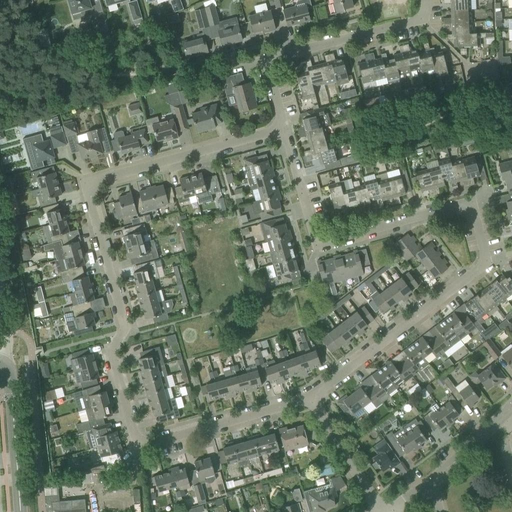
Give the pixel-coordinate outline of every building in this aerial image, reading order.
[(89,12),(95,11),(91,0),(67,0),(72,14),(81,11),(82,17),(83,19),(85,20),(87,20),(89,19),(90,17),(90,15),(89,12)] [(136,0),(128,3),(134,24),(143,22),(141,18),(137,1),(136,0)] [(147,0),(148,3),(156,1),(156,0),(171,0),(172,0),(170,1),(174,13),(183,10),(179,0),(147,0)] [(214,0),(210,0),(202,3),(209,27),(219,24),(214,6),(216,6),(214,0)] [(272,0),(275,8),(282,7),(280,0),(272,0)] [(282,10),(287,27),(310,21),(307,10),(311,8),(309,0),(299,0),(297,1),(294,6),(294,7),(282,10)] [(332,0),(333,3),(332,4),(334,14),(344,11),(344,9),(353,7),(350,0),(332,0)] [(450,4),(450,11),(471,10),(470,0),(442,0),(443,4),(450,4)] [(209,27),(202,3),(192,6),(194,11),(193,11),(198,30),(209,27)] [(253,33),(262,31),(262,33),(275,30),(270,10),(248,16),(253,33)] [(443,19),(444,24),(471,22),(471,10),(450,11),(450,18),(443,19)] [(96,13),(100,28),(106,26),(102,11),(96,13)] [(451,34),(466,33),(472,33),(471,22),(444,24),(444,28),(451,28),(451,34)] [(217,27),(222,46),(241,41),(237,24),(223,28),(223,25),(217,27)] [(197,37),(182,41),(183,48),(186,58),(207,52),(205,42),(202,33),(196,34),(197,37)] [(466,33),(451,34),(451,35),(447,35),(447,40),(453,40),(454,47),(467,47),(466,33)] [(472,33),(466,33),(467,47),(479,46),(479,39),(486,38),(485,33),(472,33)] [(421,73),(433,70),(434,70),(433,68),(429,49),(428,43),(423,44),(424,51),(418,53),(421,69),(421,73)] [(410,72),(421,69),(418,53),(417,50),(409,52),(408,44),(403,45),(410,72)] [(411,79),(410,72),(403,45),(398,47),(400,54),(393,56),(394,59),(399,78),(398,79),(399,82),(411,79)] [(429,49),(433,68),(445,65),(442,52),(435,54),(433,48),(429,49)] [(333,53),(328,55),(335,81),(337,86),(348,83),(342,59),(335,61),(333,53)] [(375,81),(386,78),(387,78),(382,59),(381,58),(374,60),(373,53),(369,54),(375,81)] [(363,84),(375,81),(369,54),(363,55),(365,62),(358,64),(363,84)] [(387,81),(398,79),(399,78),(394,59),(387,60),(385,54),(380,55),(381,58),(382,59),(387,78),(386,78),(387,81)] [(325,63),(318,65),(324,84),(335,81),(328,55),(324,56),(325,63)] [(502,57),(497,57),(497,67),(510,63),(509,57),(502,57)] [(306,66),(311,84),(312,87),(313,87),(324,84),(318,65),(312,66),(310,60),(305,61),(306,66)] [(434,70),(433,70),(437,87),(438,87),(443,86),(441,79),(448,77),(445,65),(433,68),(434,70)] [(296,75),(299,87),(311,84),(306,66),(302,67),(303,73),(296,75)] [(256,107),(249,83),(236,87),(233,75),(221,79),(226,97),(235,94),(239,112),(242,111),(242,113),(248,112),(248,110),(256,107)] [(311,84),(299,87),(303,100),(310,98),(312,104),(317,103),(313,87),(312,87),(311,84)] [(501,87),(505,97),(511,95),(507,85),(501,87)] [(407,91),(402,92),(402,93),(404,98),(409,97),(415,95),(414,89),(407,91)] [(184,90),(179,92),(179,95),(182,104),(187,103),(185,93),(184,90)] [(182,104),(179,95),(179,92),(164,96),(166,103),(173,107),(178,122),(186,120),(181,104),(182,104)] [(363,101),(364,106),(379,103),(378,97),(363,101)] [(191,114),(194,123),(196,133),(211,129),(210,126),(222,123),(216,103),(199,108),(200,111),(191,114)] [(127,107),(129,116),(142,113),(139,104),(127,107)] [(324,126),(321,115),(327,113),(325,107),(318,109),(315,110),(313,110),(305,113),(307,118),(303,120),(305,127),(297,129),(298,134),(324,126)] [(342,114),(344,120),(351,118),(350,112),(342,114)] [(145,120),(148,134),(154,132),(156,142),(169,138),(169,141),(178,138),(173,119),(159,123),(157,117),(145,120)] [(97,156),(96,155),(102,153),(99,142),(103,141),(99,128),(85,132),(88,140),(78,143),(75,134),(78,133),(75,121),(62,125),(65,136),(66,136),(70,153),(79,151),(81,159),(89,157),(89,159),(97,156)] [(306,136),(308,143),(328,137),(324,126),(298,134),(299,138),(306,136)] [(41,134),(22,139),(30,170),(44,166),(43,166),(41,161),(54,157),(52,148),(53,148),(54,148),(66,145),(63,132),(61,127),(49,130),(50,136),(51,140),(49,141),(49,140),(43,142),(41,134)] [(110,140),(111,143),(113,152),(120,150),(121,154),(140,149),(139,145),(148,142),(144,129),(130,132),(130,134),(124,136),(123,131),(121,130),(114,132),(112,134),(114,139),(110,140)] [(304,157),(310,155),(331,149),(331,148),(328,137),(308,143),(310,150),(303,152),(304,157)] [(454,140),(445,143),(446,146),(446,149),(456,146),(454,140)] [(310,155),(304,157),(306,161),(318,158),(320,165),(325,164),(327,170),(340,166),(356,162),(354,155),(339,159),(336,147),(331,148),(331,149),(310,155)] [(413,151),(415,157),(423,155),(421,149),(413,151)] [(474,156),(462,160),(469,186),(474,185),(472,178),(479,176),(477,169),(483,167),(480,156),(474,157),(474,156)] [(247,179),(253,177),(273,172),(271,167),(269,168),(267,161),(258,163),(257,157),(245,160),(246,166),(244,167),(247,179)] [(437,163),(438,166),(439,166),(443,182),(450,181),(452,187),(457,186),(456,183),(451,163),(450,159),(437,163)] [(462,160),(451,163),(456,183),(462,181),(464,188),(469,186),(462,160)] [(505,182),(507,192),(511,190),(511,160),(498,165),(502,181),(505,180),(506,182),(505,182)] [(359,165),(360,170),(369,168),(368,162),(359,165)] [(439,166),(438,166),(427,169),(434,196),(440,194),(438,187),(444,185),(443,182),(439,166)] [(37,182),(39,189),(58,183),(55,172),(48,174),(46,168),(31,173),(33,183),(37,182)] [(434,196),(427,169),(415,172),(421,192),(427,190),(429,197),(434,196)] [(231,170),(225,172),(227,184),(234,182),(231,170)] [(253,177),(247,179),(250,190),(253,190),(257,188),(257,189),(273,184),(271,177),(274,177),(273,172),(253,177)] [(193,176),(190,176),(195,195),(196,199),(203,197),(206,196),(207,196),(214,194),(220,192),(221,192),(217,179),(204,183),(203,180),(201,173),(193,176)] [(400,175),(388,178),(395,205),(400,204),(398,197),(405,195),(400,175)] [(195,195),(190,176),(179,179),(181,186),(174,188),(178,204),(189,201),(188,197),(195,195)] [(327,186),(331,198),(343,195),(342,191),(338,176),(333,178),(334,184),(327,186)] [(388,178),(377,181),(382,201),(388,200),(390,206),(395,205),(388,178)] [(14,189),(12,179),(4,181),(7,192),(14,189)] [(363,182),(364,185),(365,184),(370,202),(376,200),(378,207),(383,205),(382,201),(377,181),(376,179),(363,182)] [(58,183),(39,189),(41,196),(37,197),(40,207),(56,203),(54,197),(61,195),(58,183)] [(279,195),(276,183),(273,184),(257,189),(260,200),(260,201),(279,195)] [(364,185),(353,188),(360,215),(366,213),(364,206),(370,204),(370,202),(365,184),(364,185)] [(155,186),(150,187),(156,209),(163,207),(162,206),(166,205),(167,206),(173,204),(172,198),(174,197),(171,187),(164,189),(163,185),(155,187),(155,186)] [(156,209),(150,187),(146,189),(146,190),(139,192),(140,196),(134,198),(138,213),(144,212),(144,211),(148,210),(149,211),(156,209)] [(343,195),(347,211),(353,209),(355,216),(360,215),(353,188),(342,191),(343,195)] [(126,194),(126,195),(118,198),(119,202),(113,203),(115,209),(118,219),(128,216),(129,217),(137,214),(131,193),(126,194)] [(242,193),(234,195),(235,199),(234,199),(236,207),(242,205),(240,198),(243,197),(242,193)] [(272,210),(280,208),(278,201),(281,200),(279,195),(260,201),(260,200),(254,202),(258,214),(260,220),(273,216),(272,210)] [(348,214),(347,211),(343,195),(331,198),(334,211),(341,209),(343,215),(348,214)] [(20,214),(15,196),(6,198),(11,217),(20,214)] [(46,213),(49,225),(68,220),(67,215),(64,216),(62,209),(59,209),(58,204),(42,208),(44,214),(46,213)] [(172,214),(175,224),(180,222),(180,221),(179,216),(178,212),(172,214)] [(148,215),(138,218),(139,223),(145,222),(150,221),(148,215)] [(50,237),(52,243),(67,238),(66,233),(69,232),(67,225),(69,224),(68,220),(49,225),(53,237),(50,237)] [(286,231),(284,224),(276,226),(274,220),(259,224),(264,242),(267,241),(272,240),(290,235),(289,230),(286,231)] [(123,237),(126,247),(150,241),(149,235),(147,235),(144,224),(128,228),(130,235),(123,237)] [(240,230),(242,237),(249,235),(247,228),(240,230)] [(189,251),(183,231),(178,233),(184,252),(189,251)] [(400,253),(413,243),(416,241),(412,236),(410,238),(407,234),(393,244),(400,253)] [(293,246),(290,235),(272,240),(267,241),(270,253),(275,251),(275,252),(291,247),(293,246)] [(55,248),(58,259),(83,252),(82,248),(80,249),(78,242),(69,244),(67,238),(52,243),(53,249),(55,248)] [(150,241),(126,247),(129,259),(136,257),(138,263),(147,261),(153,259),(158,258),(153,240),(150,241)] [(415,254),(421,262),(434,252),(432,249),(434,247),(431,242),(422,249),(415,254)] [(52,243),(43,245),(45,251),(53,249),(52,243)] [(406,261),(415,254),(422,249),(418,244),(416,246),(413,243),(400,253),(406,261)] [(254,258),(250,246),(245,248),(248,259),(251,258),(254,258)] [(270,253),(273,264),(297,258),(293,246),(291,247),(275,252),(275,251),(270,253)] [(353,253),(347,255),(353,278),(352,278),(354,283),(358,282),(357,277),(363,275),(361,267),(369,264),(365,249),(357,251),(357,250),(353,251),(353,253)] [(421,262),(427,271),(441,260),(438,257),(440,255),(437,250),(434,252),(421,262)] [(61,277),(67,276),(83,271),(81,266),(84,265),(82,258),(85,257),(83,252),(58,259),(62,271),(60,272),(61,277)] [(340,255),(336,256),(344,286),(346,285),(345,280),(352,278),(353,278),(347,255),(341,256),(340,255)] [(333,258),(327,260),(333,283),(341,281),(342,286),(344,286),(336,256),(333,257),(333,258)] [(244,260),(247,272),(253,270),(255,270),(251,258),(248,259),(247,259),(244,260)] [(298,271),(296,264),(298,263),(297,258),(273,264),(273,265),(272,265),(275,277),(277,276),(279,282),(291,279),(289,273),(298,271)] [(441,260),(427,271),(434,279),(447,269),(444,265),(447,263),(443,259),(441,260)] [(333,283),(327,260),(321,262),(320,260),(316,261),(323,286),(329,284),(332,296),(336,295),(333,283)] [(133,273),(136,284),(136,285),(152,280),(152,281),(158,279),(153,261),(142,264),(143,270),(133,273)] [(389,263),(382,268),(385,272),(392,266),(389,263)] [(382,268),(375,274),(377,277),(385,272),(382,268)] [(253,270),(247,272),(249,279),(255,277),(253,270)] [(71,281),(74,292),(93,287),(92,283),(89,283),(87,276),(84,277),(83,271),(67,276),(69,282),(71,281)] [(408,272),(401,278),(411,291),(418,286),(408,272)] [(375,274),(368,279),(370,283),(377,277),(375,274)] [(503,275),(493,283),(506,299),(511,294),(511,287),(506,279),(503,275)] [(401,278),(393,283),(406,300),(409,297),(407,295),(411,291),(401,278)] [(370,283),(368,279),(364,282),(372,294),(369,296),(382,313),(389,308),(379,294),(370,283)] [(134,285),(137,297),(155,292),(152,281),(152,280),(136,285),(136,284),(134,285)] [(393,283),(386,289),(397,302),(401,299),(403,302),(406,300),(393,283)] [(493,283),(484,290),(496,306),(506,299),(493,283)] [(178,290),(180,297),(184,296),(181,284),(176,286),(174,286),(176,291),(178,290)] [(70,306),(71,312),(91,306),(90,301),(94,300),(92,293),(94,292),(93,287),(74,292),(76,299),(71,300),(72,306),(70,306)] [(386,289),(379,294),(389,308),(391,311),(395,308),(393,306),(397,302),(386,289)] [(484,290),(474,297),(486,314),(496,306),(484,290)] [(141,308),(143,308),(143,307),(158,303),(155,292),(137,297),(141,308)] [(345,297),(338,302),(340,306),(347,300),(345,297)] [(486,314),(474,297),(464,305),(479,325),(484,322),(480,318),(486,314)] [(143,307),(143,308),(146,319),(167,313),(163,301),(158,303),(143,307)] [(338,302),(330,308),(333,311),(340,306),(338,302)] [(91,306),(71,312),(73,318),(75,318),(79,329),(95,325),(93,318),(95,317),(94,312),(93,312),(91,306)] [(363,306),(356,312),(367,325),(374,319),(363,306)] [(330,308),(323,313),(326,317),(333,311),(330,308)] [(355,313),(349,317),(362,334),(365,331),(363,329),(367,325),(356,312),(355,313)] [(323,313),(315,319),(318,323),(326,317),(323,313)] [(454,313),(444,320),(455,334),(463,328),(466,332),(474,326),(466,315),(459,320),(454,313)] [(349,317),(342,323),(352,336),(356,333),(358,336),(362,334),(349,317)] [(506,319),(496,326),(499,331),(509,323),(507,321),(506,319)] [(434,340),(442,350),(450,345),(451,346),(451,347),(460,340),(455,334),(444,320),(435,327),(440,335),(434,340)] [(342,323),(335,328),(347,345),(350,342),(348,340),(352,336),(342,323)] [(485,341),(486,341),(489,338),(499,331),(496,326),(494,323),(480,333),(485,341)] [(327,334),(337,347),(338,348),(342,344),(344,347),(347,345),(335,328),(327,334)] [(174,334),(165,337),(168,346),(177,344),(176,342),(174,334)] [(337,347),(327,334),(320,339),(330,353),(337,347)] [(422,337),(412,344),(427,364),(428,363),(435,358),(434,356),(442,350),(434,340),(428,345),(422,337)] [(481,344),(484,347),(494,360),(501,354),(489,338),(486,341),(485,341),(481,344)] [(251,344),(239,347),(240,353),(241,353),(253,350),(251,344)] [(406,355),(400,360),(410,375),(410,374),(418,369),(420,371),(428,364),(428,363),(427,364),(412,344),(403,351),(406,355)] [(472,356),(484,347),(481,344),(470,353),(472,356)] [(511,345),(511,346),(511,347),(501,356),(511,370),(511,345)] [(138,359),(141,371),(157,366),(157,367),(164,364),(159,347),(151,349),(153,355),(138,359)] [(69,360),(73,372),(98,365),(97,360),(94,361),(92,354),(89,355),(88,349),(72,354),(73,359),(69,360)] [(220,359),(230,356),(228,350),(218,353),(220,359)] [(315,350),(306,354),(311,369),(323,365),(320,358),(318,358),(315,350)] [(306,354),(295,357),(302,375),(307,373),(306,371),(311,369),(306,354)] [(295,357),(285,361),(290,376),(296,374),(297,377),(302,375),(295,357)] [(281,383),(275,365),(273,360),(263,364),(270,383),(275,382),(276,384),(281,383)] [(385,365),(381,368),(396,389),(398,387),(397,385),(406,378),(408,380),(412,377),(410,374),(410,375),(400,360),(393,365),(390,361),(389,362),(389,361),(387,361),(385,363),(384,364),(385,365)] [(285,361),(275,365),(281,383),(286,381),(285,378),(290,376),(285,361)] [(468,376),(469,378),(475,385),(480,382),(487,390),(496,383),(498,384),(505,378),(494,363),(490,365),(478,375),(475,371),(468,376)] [(141,371),(139,371),(143,383),(160,378),(158,370),(165,368),(164,364),(157,367),(157,366),(141,371)] [(98,365),(73,372),(76,384),(80,382),(82,388),(97,384),(96,378),(99,377),(97,370),(99,370),(98,365)] [(230,370),(223,372),(225,379),(231,397),(236,396),(235,393),(240,392),(236,376),(233,366),(229,367),(230,370)] [(246,373),(251,391),(257,390),(256,387),(261,386),(256,367),(245,370),(246,373)] [(377,383),(371,388),(382,403),(389,397),(387,395),(396,389),(381,368),(371,376),(377,383)] [(240,375),(236,376),(240,392),(245,390),(246,393),(251,391),(246,373),(240,375)] [(445,384),(442,381),(439,376),(435,379),(441,387),(445,384)] [(445,384),(456,399),(462,407),(467,404),(470,408),(474,405),(473,403),(479,398),(468,384),(458,392),(447,377),(442,381),(445,384)] [(143,383),(146,394),(163,389),(160,378),(143,383)] [(219,381),(215,382),(219,397),(225,396),(225,399),(231,397),(225,379),(219,381)] [(211,383),(205,385),(208,393),(205,394),(207,401),(219,397),(215,382),(211,383)] [(81,397),(84,410),(109,403),(105,391),(101,392),(99,385),(80,391),(81,397)] [(355,391),(351,394),(362,408),(370,402),(372,404),(379,399),(382,403),(371,388),(364,393),(359,385),(354,389),(355,391)] [(149,406),(151,405),(166,401),(166,400),(163,389),(146,394),(149,406)] [(44,392),(46,402),(52,401),(56,400),(53,390),(44,392)] [(362,408),(351,394),(348,397),(346,395),(336,402),(350,420),(355,416),(354,414),(362,408)] [(449,401),(439,409),(451,424),(454,422),(453,420),(459,415),(456,412),(461,408),(451,395),(446,398),(449,401)] [(151,405),(154,416),(165,413),(167,421),(180,418),(174,398),(166,400),(166,401),(151,405)] [(52,401),(46,402),(45,402),(48,412),(55,411),(52,401)] [(78,432),(92,428),(97,427),(105,425),(103,418),(112,415),(109,403),(84,410),(88,421),(76,425),(78,432)] [(439,409),(436,404),(430,408),(433,413),(429,416),(428,414),(423,417),(433,431),(437,427),(439,430),(445,425),(447,427),(451,424),(439,409)] [(416,426),(406,433),(417,449),(421,446),(420,444),(426,440),(424,438),(429,434),(420,421),(415,424),(416,426)] [(119,441),(116,431),(111,433),(108,424),(105,425),(97,427),(92,428),(97,447),(119,441)] [(286,427),(278,430),(281,439),(284,452),(292,449),(308,445),(307,442),(303,426),(291,429),(287,430),(286,427)] [(351,432),(355,438),(362,434),(358,428),(351,432)] [(417,449),(406,433),(402,428),(393,434),(391,432),(385,436),(398,455),(404,451),(406,454),(412,450),(413,452),(417,449)] [(274,434),(264,437),(268,453),(269,453),(271,459),(279,456),(278,451),(279,450),(277,443),(274,434)] [(259,435),(253,437),(258,456),(268,453),(264,437),(259,438),(259,435)] [(248,441),(243,442),(248,459),(258,456),(253,437),(247,438),(248,441)] [(54,440),(56,446),(62,444),(60,438),(54,440)] [(119,441),(97,447),(103,467),(115,463),(113,455),(114,455),(113,454),(122,451),(119,441)] [(233,445),(234,445),(233,442),(226,444),(227,447),(223,448),(227,465),(238,462),(233,445)] [(243,442),(234,445),(233,445),(238,462),(248,459),(243,442)] [(376,462),(372,464),(375,469),(379,467),(383,472),(389,467),(390,469),(400,462),(394,454),(387,443),(381,448),(375,451),(377,455),(373,458),(376,462)] [(194,462),(199,482),(205,480),(204,477),(214,475),(209,458),(194,462)] [(81,467),(82,474),(100,472),(99,463),(81,467)] [(179,491),(182,501),(184,509),(188,508),(185,496),(185,495),(183,490),(190,488),(184,468),(179,470),(178,467),(172,468),(178,487),(178,486),(179,491)] [(296,467),(289,468),(291,475),(298,473),(296,467)] [(63,468),(55,469),(56,476),(63,475),(63,468)] [(167,490),(178,487),(172,468),(168,470),(169,473),(162,474),(167,490)] [(273,470),(263,473),(264,478),(275,475),(273,470)] [(299,479),(306,481),(309,475),(301,472),(299,479)] [(263,473),(253,476),(254,481),(264,478),(263,473)] [(158,492),(167,490),(162,474),(151,478),(153,485),(155,484),(158,492)] [(303,492),(305,498),(308,511),(312,511),(313,511),(321,511),(322,511),(321,510),(335,506),(333,498),(337,496),(335,492),(345,485),(340,476),(329,479),(330,484),(303,492)] [(244,484),(242,479),(233,481),(233,480),(225,482),(227,488),(244,484)] [(192,486),(197,501),(205,499),(201,483),(192,486)] [(136,508),(135,493),(111,495),(112,509),(136,508)] [(83,496),(59,498),(60,511),(64,511),(84,511),(83,496)] [(308,511),(305,498),(297,500),(298,502),(279,508),(280,511),(308,511)] [(208,511),(204,502),(193,507),(195,511),(208,511)]
